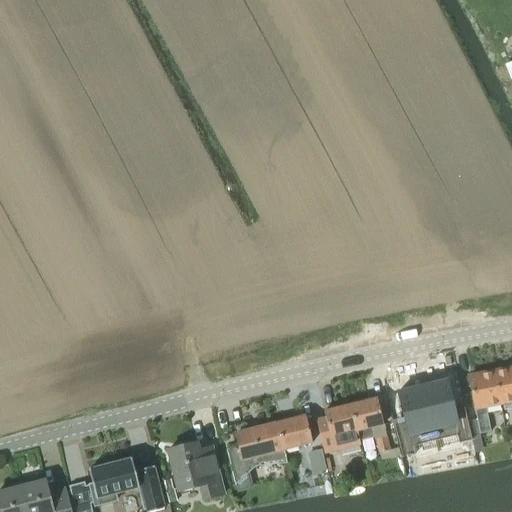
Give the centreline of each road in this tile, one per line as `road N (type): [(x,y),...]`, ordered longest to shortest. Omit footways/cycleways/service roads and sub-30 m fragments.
road 1 (tertiary): [(511,325),(0,448)]
road 2 (track): [(202,397),(188,321),(188,231),(68,0)]
